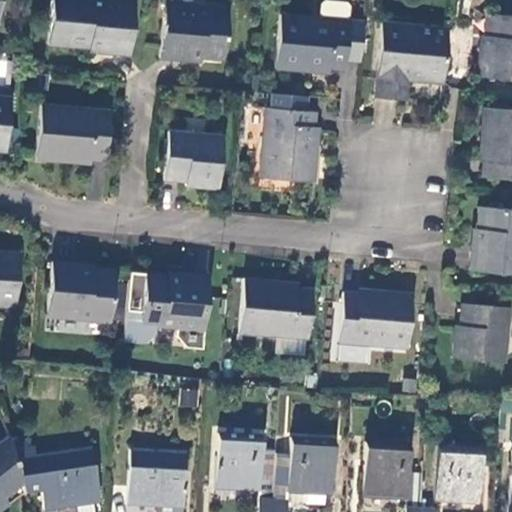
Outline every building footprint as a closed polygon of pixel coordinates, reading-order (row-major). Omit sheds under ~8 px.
[(137,1),(125,0),(60,0),(55,45),(104,49),(103,53),(131,56),(137,1)] [(319,18),(350,20),(350,7),(344,2),(326,0),(321,6),(319,18)] [(230,10),(166,4),(161,58),(189,62),(190,57),(225,60),(230,10)] [(511,15),(483,14),(480,54),(476,54),(475,77),(511,79),(511,15)] [(319,18),(280,15),(276,69),(305,73),(306,67),(346,71),(350,20),(319,18)] [(410,81),(444,84),(449,25),(381,22),(374,98),(407,102),(410,81)] [(0,57),(0,84),(6,85),(8,59),(0,57)] [(13,97),(0,95),(0,149),(7,150),(13,97)] [(109,113),(40,107),(35,157),(62,161),(63,155),(104,159),(109,113)] [(316,112),(266,108),(259,176),(315,181),(318,152),(312,152),(316,112)] [(511,179),(511,109),(484,108),(481,137),(486,138),(483,177),(511,179)] [(220,191),(226,138),(169,132),(164,181),(186,183),(186,188),(220,191)] [(511,275),(511,209),(478,206),(474,248),(470,247),(468,271),(511,275)] [(0,304),(16,306),(20,253),(0,250),(0,304)] [(113,322),(117,272),(75,268),(76,264),(52,262),(47,316),(113,322)] [(184,278),(131,272),(124,342),(144,344),(155,334),(156,327),(177,329),(176,336),(186,348),(203,350),(210,276),(184,274),(184,278)] [(273,280),(245,278),(241,333),(309,340),(313,288),(273,285),(273,280)] [(409,349),(414,292),(387,291),(386,295),(345,292),(341,343),(409,349)] [(510,364),(511,339),(511,306),(465,302),(463,329),(457,329),(454,360),(510,364)] [(198,404),(199,390),(185,389),(184,404),(198,404)] [(442,421),(443,406),(432,406),(430,420),(442,421)] [(274,490),(276,467),(263,466),(264,437),(220,434),(216,487),(261,490),(274,490)] [(0,493),(3,491),(6,495),(24,482),(14,450),(13,444),(10,437),(0,444),(0,493)] [(333,494),(337,441),(293,438),(289,491),(333,494)] [(14,450),(31,447),(30,441),(13,444),(14,450)] [(409,499),(410,473),(413,446),(367,443),(364,496),(408,499),(409,499)] [(24,482),(27,491),(42,489),(46,509),(102,501),(95,447),(38,455),(37,446),(31,447),(14,450),(24,482)] [(439,446),(436,483),(436,499),(481,502),(484,449),(439,446)] [(188,452),(133,450),(129,502),(185,505),(188,452)] [(408,499),(407,508),(421,509),(422,499),(423,481),(423,474),(410,473),(409,499),(408,499)] [(436,483),(423,481),(422,499),(436,499),(436,483)] [(260,499),(274,500),(274,490),(261,490),(260,499)] [(259,511),(272,511),(274,500),(260,499),(259,511)] [(274,500),(272,511),(287,511),(288,500),(274,500)]
